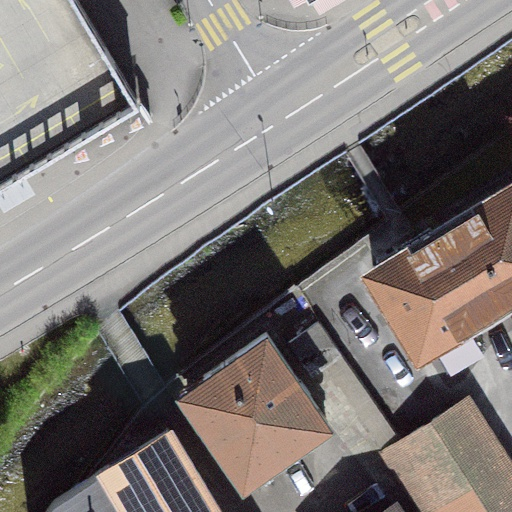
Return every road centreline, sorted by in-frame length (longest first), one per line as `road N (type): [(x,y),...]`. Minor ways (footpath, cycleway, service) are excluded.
road 1 (primary): [(0,290),(281,115)]
road 2 (primary): [(281,115),(453,0)]
road 3 (residential): [(281,115),(215,0)]
